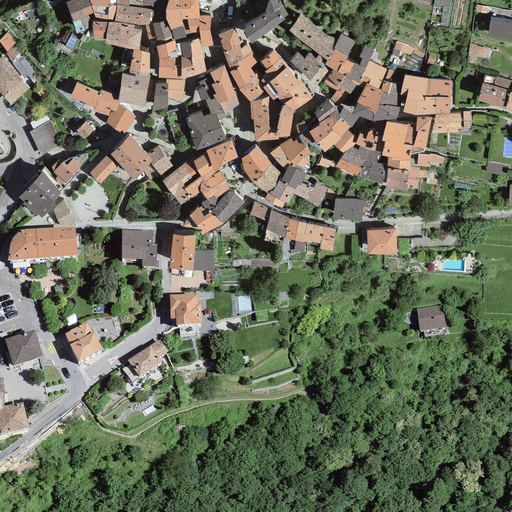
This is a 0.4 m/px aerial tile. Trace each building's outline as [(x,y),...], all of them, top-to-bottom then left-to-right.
[(87,0),(72,0),(65,3),(73,21),(72,22),(76,34),(90,28),(90,20),(88,15),(93,13),(87,0)] [(87,0),(93,13),(95,17),(107,20),(110,7),(109,0),(87,0)] [(117,0),(109,0),(110,7),(107,20),(114,21),(116,5),(117,0)] [(168,0),(165,10),(165,19),(170,30),(171,30),(183,27),(182,20),(187,20),(199,18),(199,16),(199,10),(210,11),(211,0),(168,0)] [(267,14),(243,30),(242,30),(251,43),(267,33),(284,20),(283,18),(288,15),(282,4),(269,0),(266,11),(267,14)] [(129,7),(116,5),(114,21),(139,25),(144,25),(145,25),(149,25),(149,24),(149,22),(149,21),(152,21),(153,11),(151,10),(151,9),(129,7)] [(488,7),(476,5),(475,12),(487,13),(488,7)] [(199,18),(187,20),(190,34),(199,32),(202,47),(213,45),(211,16),(204,15),(199,16),(199,18)] [(300,15),(289,31),(327,61),(329,61),(334,49),(333,49),(338,40),(324,34),(300,15)] [(511,40),(511,20),(491,17),(488,36),(511,40)] [(165,19),(152,23),(156,39),(158,46),(174,41),(171,30),(170,30),(165,19)] [(108,22),(92,22),(93,39),(106,39),(108,22)] [(120,23),(108,22),(106,39),(105,43),(129,49),(133,49),(139,49),(139,46),(142,30),(140,30),(140,27),(120,23)] [(149,40),(156,39),(152,23),(149,24),(149,25),(145,25),(149,40)] [(183,26),(183,27),(171,30),(174,41),(175,40),(175,44),(179,43),(180,43),(187,42),(183,26)] [(218,35),(223,53),(241,43),(234,29),(218,35)] [(15,43),(7,32),(0,38),(0,40),(7,51),(15,43)] [(341,34),(338,40),(333,49),(334,49),(347,56),(355,42),(341,34)] [(187,42),(180,43),(183,57),(183,58),(202,53),(198,39),(187,42)] [(156,47),(159,59),(175,59),(175,58),(178,58),(177,56),(181,55),(179,43),(175,44),(175,40),(174,41),(158,46),(156,47)] [(245,42),(241,43),(223,53),(229,66),(252,53),(245,42)] [(413,48),(396,42),(393,49),(410,55),(413,48)] [(487,48),(470,44),(468,54),(485,58),(487,48)] [(149,53),(148,53),(148,48),(139,46),(139,49),(133,49),(128,75),(135,76),(135,75),(150,76),(149,53)] [(374,51),(365,46),(359,57),(362,59),(359,65),(365,69),(368,62),(369,61),(374,51)] [(18,54),(12,47),(5,53),(11,60),(18,54)] [(346,60),(347,56),(334,49),(329,61),(327,61),(325,64),(333,69),(337,72),(341,64),(343,65),(346,60)] [(281,58),(273,51),(261,62),(267,70),(281,58)] [(297,52),(290,62),(317,85),(328,70),(324,66),(323,63),(322,63),(321,57),(318,55),(315,59),(309,53),(304,59),(297,52)] [(206,72),(202,53),(183,58),(183,57),(181,57),(181,59),(182,79),(206,72)] [(252,53),(229,66),(231,72),(230,72),(239,89),(248,84),(255,74),(250,68),(257,62),(252,56),(252,53)] [(437,55),(430,53),(427,63),(434,65),(437,55)] [(0,58),(0,92),(11,105),(30,88),(2,57),(0,58)] [(266,74),(263,77),(269,83),(287,67),(281,58),(267,70),(265,72),(266,74)] [(175,59),(159,59),(158,78),(182,79),(181,59),(175,59)] [(352,64),(346,60),(343,65),(341,64),(337,72),(345,77),(356,84),(365,69),(359,65),(353,62),(352,64)] [(386,69),(369,61),(365,69),(356,84),(363,90),(367,84),(378,89),(386,69)] [(223,66),(210,73),(214,83),(211,84),(213,89),(230,82),(223,66)] [(263,88),(268,94),(293,76),(287,67),(269,83),(263,88)] [(337,72),(333,69),(324,82),(336,90),(338,87),(345,77),(337,72)] [(257,72),(255,74),(248,84),(239,89),(250,103),(253,101),(264,92),(261,89),(263,88),(269,83),(263,77),(257,72)] [(144,106),(150,76),(135,75),(135,76),(128,75),(122,73),(119,96),(118,103),(144,106)] [(205,99),(213,96),(212,95),(216,94),(213,89),(211,84),(214,83),(210,73),(197,78),(199,82),(198,82),(201,88),(194,91),(192,105),(205,99)] [(496,77),(485,74),(482,83),(477,101),(505,109),(510,92),(511,92),(511,80),(497,76),(496,77)] [(435,114),(435,97),(426,97),(428,79),(404,75),(400,95),(407,97),(403,112),(415,116),(435,114)] [(67,76),(63,85),(71,87),(74,78),(67,76)] [(296,80),(293,76),(268,94),(273,101),(277,98),(280,96),(281,97),(298,83),(296,80)] [(345,77),(338,87),(350,94),(356,84),(345,77)] [(299,78),(296,80),(298,83),(281,97),(280,96),(277,98),(283,105),(292,112),(293,111),(312,98),(299,78)] [(452,81),(428,79),(426,97),(435,97),(450,98),(452,81)] [(184,90),(185,80),(166,80),(166,83),(167,83),(167,98),(182,101),(183,98),(184,98),(185,90),(184,90)] [(99,92),(76,82),(70,97),(95,108),(99,92)] [(230,82),(213,89),(216,94),(212,95),(213,96),(217,104),(219,103),(225,114),(228,112),(239,104),(230,82)] [(155,83),(151,112),(168,107),(167,99),(167,98),(167,83),(166,83),(155,83)] [(378,89),(367,84),(363,90),(357,103),(374,114),(375,114),(379,104),(383,93),(378,89)] [(352,96),(350,94),(338,87),(336,90),(337,91),(330,99),(340,108),(352,96)] [(119,96),(100,91),(99,92),(95,108),(94,112),(109,116),(111,113),(113,114),(114,111),(116,112),(118,105),(118,103),(119,96)] [(213,96),(205,99),(211,114),(215,115),(218,121),(230,116),(228,112),(225,114),(219,103),(217,104),(213,96)] [(269,97),(262,99),(253,101),(250,103),(251,119),(253,119),(269,119),(268,107),(269,97)] [(450,98),(435,97),(435,114),(450,113),(450,98)] [(328,100),(314,112),(319,123),(318,124),(319,125),(309,131),(309,132),(314,139),(325,152),(333,145),(347,130),(350,127),(339,116),(340,114),(328,100)] [(399,107),(379,104),(375,114),(374,114),(372,121),(396,119),(399,107)] [(136,117),(118,105),(116,112),(114,111),(113,114),(111,113),(109,116),(106,122),(124,134),(136,117)] [(292,112),(283,105),(280,114),(277,127),(277,129),(276,134),(276,137),(278,137),(289,136),(293,111),(292,112)] [(359,117),(343,108),(342,110),(340,114),(339,116),(350,127),(351,128),(357,119),(359,117)] [(470,111),(463,111),(463,128),(471,128),(470,111)] [(202,113),(186,119),(196,151),(211,145),(200,117),(203,117),(202,113)] [(460,113),(435,115),(432,131),(461,129),(460,113)] [(203,117),(200,117),(211,145),(226,140),(218,121),(215,115),(211,114),(203,117)] [(415,125),(407,124),(407,125),(404,144),(413,146),(424,148),(425,149),(432,117),(417,117),(415,125)] [(269,119),(253,119),(255,141),(278,139),(278,137),(276,137),(276,134),(277,129),(269,129),(269,119)] [(50,121),(29,131),(41,155),(62,144),(50,121)] [(93,129),(85,121),(76,129),(83,138),(93,129)] [(304,121),(296,125),(299,137),(297,138),(303,146),(305,145),(314,139),(309,132),(309,131),(304,121)] [(407,125),(386,122),(384,131),(381,141),(385,141),(404,144),(407,125)] [(381,141),(384,131),(374,129),(368,132),(367,136),(359,133),(355,144),(360,146),(370,150),(381,153),(382,153),(385,141),(381,141)] [(354,136),(347,130),(333,145),(343,153),(352,147),(355,144),(351,142),(354,136)] [(110,155),(122,167),(141,148),(129,136),(110,155)] [(286,155),(292,164),(291,166),(300,170),(311,159),(308,156),(311,153),(305,145),(303,146),(297,138),(293,142),(290,138),(280,145),(286,155)] [(238,158),(231,140),(206,151),(207,153),(192,162),(201,177),(213,169),(215,171),(218,169),(227,163),(238,158)] [(404,144),(385,141),(382,153),(381,156),(387,157),(410,160),(410,155),(424,152),(424,148),(413,146),(404,144)] [(269,153),(277,161),(286,155),(280,145),(269,153)] [(158,146),(146,153),(152,160),(142,170),(151,181),(159,175),(164,180),(176,170),(158,146)] [(370,150),(360,146),(358,150),(352,147),(343,153),(335,167),(359,176),(370,150)] [(271,164),(256,147),(241,158),(243,171),(253,184),(271,164)] [(146,153),(141,148),(122,167),(134,179),(142,170),(152,160),(146,153)] [(378,164),(381,153),(370,150),(359,176),(366,179),(371,163),(378,164)] [(430,155),(418,154),(417,166),(429,167),(430,161),(442,165),(443,158),(430,154),(430,155)] [(292,164),(286,155),(277,161),(283,167),(287,163),(289,165),(291,166),(292,164)] [(117,166),(106,156),(89,173),(100,184),(117,166)] [(387,169),(408,171),(410,171),(410,161),(410,160),(387,157),(387,159),(387,169)] [(81,166),(72,159),(67,165),(63,162),(62,163),(58,159),(51,168),(54,171),(53,172),(65,184),(81,166)] [(164,180),(162,181),(181,205),(191,197),(184,189),(200,176),(192,162),(191,160),(183,163),(183,164),(176,170),(164,180)] [(508,166),(487,162),(485,172),(507,176),(508,166)] [(378,164),(371,163),(366,179),(382,185),(385,172),(382,165),(378,164)] [(281,173),(271,164),(253,184),(267,193),(269,195),(281,177),(282,178),(284,175),(281,173)] [(301,183),(306,173),(300,170),(291,166),(289,165),(284,175),(282,178),(280,182),(295,189),(297,185),(300,186),(301,183)] [(419,167),(410,167),(410,171),(408,171),(407,189),(418,189),(419,167)] [(43,172),(18,197),(23,202),(22,203),(35,215),(37,213),(41,218),(56,204),(53,201),(61,193),(60,192),(64,188),(44,168),(41,170),(43,172)] [(218,169),(215,171),(213,169),(201,177),(200,176),(184,189),(191,197),(192,198),(200,191),(207,199),(207,200),(213,196),(216,199),(217,198),(230,188),(218,169)] [(408,171),(387,169),(386,188),(407,191),(407,189),(408,171)] [(281,177),(269,195),(267,193),(264,199),(282,208),(284,203),(288,204),(293,194),(295,189),(280,182),(282,178),(281,177)] [(439,180),(432,178),(431,184),(438,186),(439,180)] [(329,188),(316,181),(312,188),(301,183),(300,186),(297,185),(295,189),(293,194),(306,200),(319,207),(329,188)] [(227,192),(220,201),(234,213),(245,203),(234,193),(227,192)] [(223,224),(234,213),(220,201),(217,198),(216,199),(213,196),(207,200),(207,199),(200,204),(201,204),(210,213),(223,224)] [(361,220),(363,201),(334,198),(332,216),(361,220)] [(57,205),(53,210),(60,226),(76,225),(63,199),(57,205)] [(270,209),(255,201),(250,215),(268,222),(270,209)] [(223,224),(210,213),(201,204),(198,208),(190,216),(183,226),(197,227),(202,235),(223,224)] [(289,219),(270,209),(268,222),(266,230),(284,238),(289,219)] [(294,241),(297,222),(289,219),(284,238),(294,241)] [(324,228),(297,222),(294,241),(295,241),(294,251),(303,252),(305,241),(321,244),(324,228)] [(77,256),(75,227),(22,230),(19,232),(15,236),(12,239),(10,243),(7,260),(77,256)] [(336,230),(324,228),(321,244),(320,249),(332,251),(336,230)] [(152,230),(121,230),(121,259),(142,259),(142,267),(156,267),(156,245),(152,245),(152,230)] [(396,255),(395,230),(366,231),(367,254),(396,255)] [(195,236),(172,234),(171,250),(194,251),(195,236)] [(193,271),(194,251),(171,250),(169,268),(193,271)] [(214,251),(194,251),(193,271),(213,271),(214,251)] [(197,293),(170,295),(170,309),(170,319),(175,318),(176,325),(179,325),(180,336),(198,335),(197,324),(202,324),(200,304),(198,304),(197,293)] [(442,305),(416,309),(420,331),(445,327),(442,305)] [(70,331),(65,334),(79,361),(102,349),(93,332),(92,333),(86,322),(81,325),(70,330),(70,331)] [(34,330),(5,339),(14,366),(19,365),(25,363),(31,361),(34,360),(38,358),(43,357),(34,330)] [(160,339),(127,360),(130,364),(122,369),(132,382),(162,362),(158,357),(168,351),(160,339)] [(0,409),(0,435),(2,435),(2,433),(28,428),(23,407),(23,404),(3,407),(1,410),(0,409)] [(184,437),(185,427),(174,426),(173,436),(184,437)] [(39,466),(34,457),(12,471),(17,480),(39,466)]
